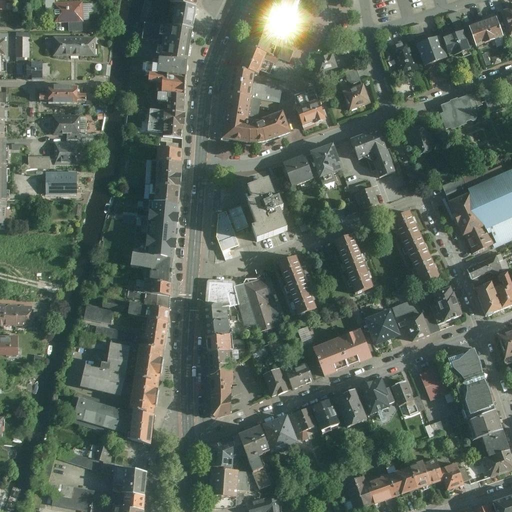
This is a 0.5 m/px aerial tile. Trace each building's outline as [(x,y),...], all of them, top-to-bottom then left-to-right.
[(170,0),(170,4),(175,5),(196,8),(198,0),(170,0)] [(300,0),(271,0),(268,5),(288,13),(294,15),(300,0)] [(53,23),(83,22),(82,1),(53,3),(53,9),(53,23)] [(263,4),(258,18),(280,26),(282,28),(288,13),(268,5),(263,4)] [(175,5),(172,26),(192,30),(196,8),(175,5)] [(258,18),(247,48),(267,55),(269,56),(280,26),(258,18)] [(495,18),(467,29),(474,49),(502,38),(495,18)] [(152,40),(154,24),(143,23),(141,39),(152,40)] [(394,59),(399,75),(419,69),(409,40),(425,36),(421,24),(401,30),(405,43),(387,49),(391,60),(394,59)] [(161,56),(161,59),(187,62),(192,30),(172,26),(165,25),(162,47),(157,46),(156,55),(161,56)] [(29,59),(28,33),(15,33),(16,59),(29,59)] [(462,33),(440,40),(445,56),(450,54),(451,57),(468,51),(462,33)] [(73,37),(51,38),(51,57),(73,56),(73,37)] [(95,37),(73,37),(73,56),(95,56),(95,37)] [(437,38),(415,46),(422,67),(444,59),(437,38)] [(289,63),(294,51),(283,47),(278,59),(289,63)] [(247,48),(240,70),(255,75),(259,75),(267,55),(247,48)] [(332,55),(315,60),(319,74),(336,69),(332,55)] [(144,73),(149,74),(186,78),(187,62),(161,59),(158,59),(158,66),(145,64),(144,73)] [(41,76),(41,64),(26,65),(26,80),(41,80),(41,76)] [(49,64),(41,64),(41,76),(49,76),(49,64)] [(110,66),(102,65),(101,76),(109,76),(110,66)] [(230,96),(261,102),(279,103),(282,90),(254,84),(255,75),(240,70),(236,69),(230,96)] [(362,81),(357,70),(346,74),(351,86),(362,81)] [(161,94),(173,95),(185,96),(186,78),(149,74),(148,83),(162,84),(161,94)] [(371,106),(364,86),(343,93),(351,113),(371,106)] [(40,95),(40,101),(49,101),(49,104),(77,104),(77,101),(86,101),(86,100),(86,96),(79,96),(79,94),(77,94),(77,88),(49,88),(49,93),(47,93),(47,95),(40,95)] [(306,96),(305,95),(297,98),(297,109),(306,132),(326,125),(315,93),(306,96)] [(167,100),(166,113),(184,114),(185,96),(173,95),(172,100),(167,100)] [(443,114),(439,115),(445,129),(464,121),(461,115),(472,111),(471,106),(475,105),(471,95),(440,107),(443,114)] [(259,120),(261,102),(230,96),(225,140),(235,143),(252,145),(265,145),(291,135),(284,113),(259,120)] [(497,97),(484,101),(488,114),(501,110),(497,97)] [(149,111),(148,125),(183,129),(184,114),(166,113),(149,111)] [(80,116),(52,116),(52,136),(62,136),(62,135),(80,135),(80,116)] [(406,131),(405,131),(409,145),(411,144),(414,143),(418,156),(433,151),(431,147),(435,146),(428,124),(406,131)] [(182,140),(183,129),(148,125),(148,132),(163,134),(163,138),(182,140)] [(352,141),(360,161),(366,159),(372,174),(377,172),(381,181),(397,175),(380,130),(352,141)] [(53,143),(53,165),(77,165),(77,143),(66,143),(53,143)] [(311,155),(324,187),(337,182),(335,176),(344,173),(335,150),(334,146),(311,155)] [(157,149),(156,163),(182,165),(183,152),(182,152),(157,149)] [(29,158),(29,167),(29,169),(51,169),(50,158),(29,158)] [(284,165),(293,189),(312,182),(303,158),(284,165)] [(156,163),(155,188),(180,190),(182,165),(156,163)] [(445,198),(447,201),(497,180),(491,167),(456,182),(460,191),(445,198)] [(451,170),(438,174),(442,184),(454,180),(451,170)] [(447,201),(444,203),(453,221),(461,239),(463,238),(471,256),(492,247),(493,250),(511,242),(511,172),(497,180),(447,201)] [(76,196),(76,173),(45,174),(45,196),(76,196)] [(257,245),(288,233),(281,213),(285,212),(288,211),(283,197),(276,199),(269,182),(247,190),(252,202),(247,204),(256,230),(252,231),(257,245)] [(155,188),(154,205),(178,207),(180,190),(155,188)] [(379,206),(374,190),(358,196),(364,211),(379,206)] [(353,204),(343,207),(346,218),(356,214),(353,204)] [(83,206),(73,205),(72,216),(82,217),(83,206)] [(176,234),(178,207),(154,205),(149,205),(146,231),(176,234)] [(241,208),(229,212),(236,233),(249,228),(241,208)] [(226,213),(218,216),(217,239),(222,253),(239,247),(226,213)] [(422,238),(411,215),(394,222),(405,245),(422,238)] [(308,231),(304,220),(298,222),(301,233),(308,231)] [(176,234),(146,231),(144,258),(173,262),(176,234)] [(359,256),(352,237),(335,244),(342,263),(359,256)] [(432,261),(422,238),(405,245),(416,268),(432,261)] [(144,258),(135,256),(135,258),(132,257),(130,271),(144,272),(143,282),(149,283),(149,285),(171,287),(173,262),(144,258)] [(366,274),(359,256),(342,263),(349,281),(366,274)] [(496,258),(466,271),(471,281),(482,276),(489,273),(493,275),(502,271),(496,258)] [(302,277),(295,259),(278,266),(286,284),(302,277)] [(443,284),(432,261),(416,268),(426,291),(443,284)] [(374,293),(366,274),(349,281),(357,299),(374,293)] [(496,293),(494,293),(501,311),(511,306),(511,287),(507,275),(500,278),(503,287),(495,290),(496,293)] [(309,295),(302,277),(286,284),(293,302),(309,295)] [(265,280),(244,286),(257,327),(259,335),(282,328),(273,301),(272,302),(267,291),(269,290),(265,280)] [(205,311),(229,307),(226,282),(208,282),(205,311)] [(226,282),(229,307),(238,306),(245,330),(257,327),(244,286),(235,288),(235,285),(233,282),(226,282)] [(485,287),(475,291),(486,318),(501,311),(494,293),(490,282),(484,285),(485,287)] [(171,287),(149,285),(145,284),(144,290),(135,288),(134,295),(148,296),(148,299),(170,302),(171,287)] [(436,305),(430,307),(433,314),(437,326),(438,326),(444,323),(461,316),(453,295),(452,295),(449,290),(433,296),(436,305)] [(317,313),(309,295),(293,302),(300,320),(317,313)] [(170,302),(148,299),(147,309),(169,312),(170,302)] [(125,305),(104,301),(103,309),(123,313),(125,305)] [(0,326),(29,327),(30,307),(0,306),(0,326)] [(167,326),(169,312),(147,309),(130,306),(128,318),(146,322),(167,326)] [(229,307),(205,311),(204,311),(205,325),(228,322),(227,316),(229,316),(229,312),(229,307)] [(113,313),(86,308),(84,320),(111,325),(113,313)] [(396,317),(395,317),(396,319),(402,317),(406,326),(413,342),(429,336),(422,318),(419,308),(396,317)] [(389,312),(366,321),(376,345),(399,336),(389,312)] [(433,314),(422,318),(429,336),(440,331),(438,326),(437,326),(433,314)] [(146,322),(142,346),(164,350),(167,326),(146,322)] [(205,325),(206,339),(231,337),(235,336),(233,322),(228,322),(205,325)] [(153,420),(164,350),(142,346),(125,343),(127,334),(96,328),(94,338),(82,335),(79,347),(109,353),(107,366),(101,365),(100,372),(85,369),(80,392),(130,404),(128,414),(153,420)] [(360,332),(314,350),(325,377),(371,359),(360,332)] [(511,332),(495,338),(503,364),(511,360),(511,332)] [(208,357),(230,356),(231,356),(231,353),(244,352),(243,341),(231,342),(231,337),(206,339),(208,357)] [(0,338),(0,355),(18,355),(18,338),(0,338)] [(494,410),(473,351),(448,360),(453,374),(455,377),(459,380),(462,384),(465,388),(466,393),(466,397),(465,402),(464,406),(468,419),(494,410)] [(209,380),(233,379),(232,369),(231,369),(230,356),(208,357),(209,380)] [(291,369),(285,372),(293,390),(310,383),(313,381),(306,364),(291,370),(291,369)] [(443,367),(420,375),(431,402),(453,393),(448,379),(443,367)] [(279,371),(263,377),(271,398),(277,396),(287,392),(279,371)] [(209,380),(210,423),(213,425),(216,424),(231,420),(231,413),(232,399),(231,388),(233,388),(233,379),(209,380)] [(380,382),(362,389),(366,398),(364,399),(370,416),(388,408),(387,407),(394,404),(388,390),(384,392),(380,382)] [(405,383),(391,388),(399,408),(405,405),(413,402),(412,400),(405,383)] [(354,392),(335,399),(347,429),(366,421),(354,392)] [(413,402),(405,405),(409,417),(425,411),(419,397),(412,400),(413,402)] [(66,423),(148,446),(153,420),(128,414),(73,399),(71,406),(76,408),(74,417),(69,415),(66,423)] [(330,401),(312,409),(323,435),(331,431),(331,429),(340,425),(330,401)] [(309,409),(292,416),(302,441),(308,439),(305,432),(317,428),(309,409)] [(494,413),(471,423),(477,441),(482,439),(501,432),(499,426),(500,426),(499,423),(498,423),(494,413)] [(460,415),(431,426),(435,436),(464,425),(460,415)] [(287,418),(264,427),(272,446),(269,448),(272,453),(282,449),(284,453),(291,450),(290,446),(297,443),(287,418)] [(260,429),(239,437),(253,473),(263,470),(258,458),(263,456),(261,453),(268,450),(260,429)] [(501,432),(482,439),(488,456),(489,458),(509,451),(503,432),(501,432)] [(213,448),(212,469),(238,470),(238,467),(237,464),(236,460),(245,457),(237,438),(213,448)] [(104,465),(109,450),(98,447),(94,463),(104,465)] [(489,458),(484,460),(490,478),(511,471),(511,459),(509,451),(489,458)] [(104,465),(94,463),(60,452),(57,462),(102,475),(105,466),(104,465)] [(50,483),(55,459),(44,456),(37,484),(43,485),(41,496),(53,499),(51,509),(68,511),(90,511),(91,506),(104,508),(106,494),(50,483)] [(436,461),(423,465),(430,486),(443,481),(440,471),(436,461)] [(417,467),(410,469),(418,490),(423,488),(423,489),(424,489),(425,489),(426,489),(427,489),(428,488),(429,488),(429,487),(429,486),(430,486),(423,465),(422,463),(416,465),(417,467)] [(456,465),(440,471),(443,481),(446,491),(447,492),(448,492),(449,492),(450,492),(451,492),(452,492),(452,491),(453,491),(453,490),(454,490),(464,486),(456,465)] [(212,469),(210,503),(212,510),(226,511),(236,508),(237,495),(237,483),(238,470),(212,469)] [(410,469),(388,476),(396,498),(402,496),(403,498),(411,496),(410,493),(418,490),(410,469)] [(146,498),(146,473),(124,473),(123,486),(116,486),(116,495),(119,496),(146,498)] [(352,473),(339,478),(342,486),(345,485),(355,511),(373,506),(365,484),(363,478),(355,481),(352,473)] [(388,476),(365,484),(373,506),(396,498),(388,476)] [(254,504),(247,506),(249,511),(281,511),(281,504),(280,494),(267,498),(262,500),(254,504)] [(146,498),(119,496),(117,508),(145,511),(146,498)] [(511,511),(511,498),(493,505),(495,511),(511,511)]
